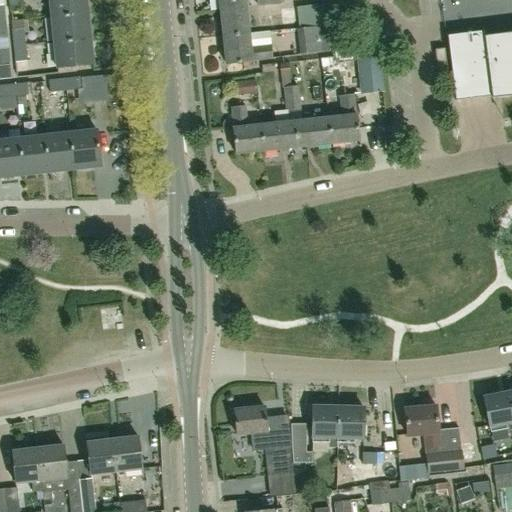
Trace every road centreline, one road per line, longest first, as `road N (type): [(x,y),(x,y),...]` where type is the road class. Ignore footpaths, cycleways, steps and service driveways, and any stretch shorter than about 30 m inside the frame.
road 1 (residential): [(186,362),(342,374),(511,361)]
road 2 (residential): [(178,221),(425,172)]
road 3 (tertiary): [(178,221),(158,0)]
road 4 (residential): [(0,399),(186,362)]
road 5 (residential): [(425,172),(412,53),(381,0)]
road 6 (residential): [(0,228),(178,221)]
road 7 (tertiary): [(199,511),(186,362)]
road 8 (tertiary): [(186,362),(178,221)]
